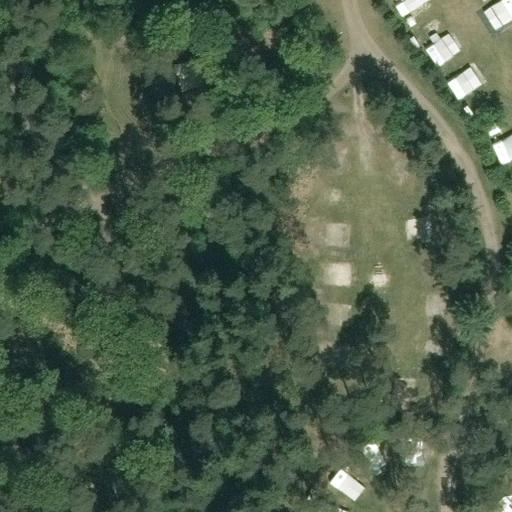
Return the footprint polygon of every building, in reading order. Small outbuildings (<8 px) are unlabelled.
[(511,8),(494,13),(502,40),(511,36),(511,8)] [(335,168),(328,185),(355,196),(362,179),(335,168)] [(397,189),(404,211),(431,203),(425,181),(397,189)] [(327,238),(326,254),(352,255),(353,239),(327,238)] [(359,275),(329,277),(331,298),(360,297),(359,275)] [(450,313),(436,312),(436,331),(449,331),(450,313)]
